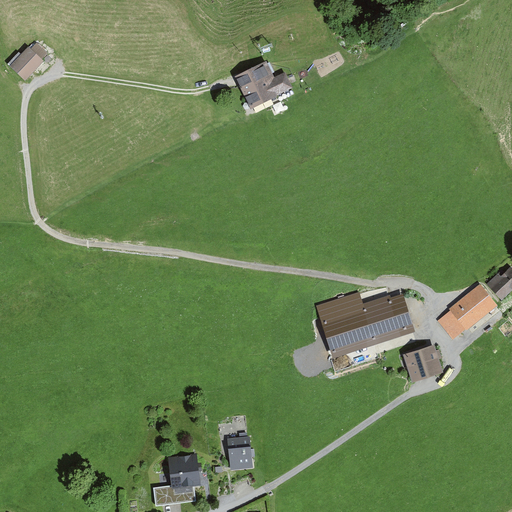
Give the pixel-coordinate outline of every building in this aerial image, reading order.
[(37,40),(9,65),(23,80),(44,61),(42,58),(49,52),(37,40)] [(267,64),(236,79),(251,110),(277,98),(276,96),(292,88),(286,75),(275,80),(267,64)] [(499,275),(488,284),(502,298),(511,288),(511,269),(511,268),(501,277),(499,275)] [(480,288),(439,321),(455,339),(495,306),(480,288)] [(360,296),(317,310),(333,358),(414,332),(403,297),(391,300),(390,298),(363,306),(360,296)] [(433,351),(406,359),(413,383),(441,375),(433,351)] [(255,435),(232,437),(235,469),(258,467),(255,435)] [(202,452),(173,455),(176,484),(158,486),(160,504),(200,500),(198,482),(205,481),(202,452)]
